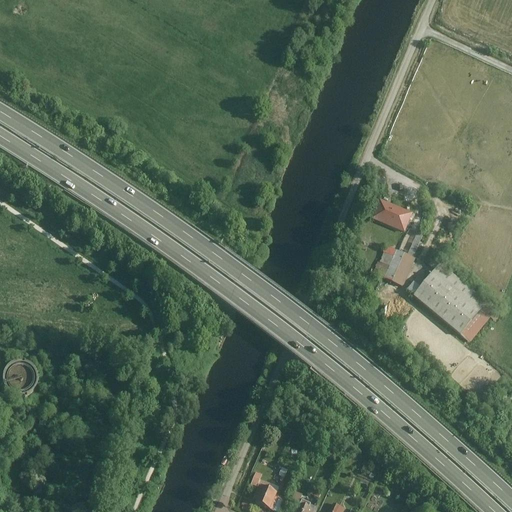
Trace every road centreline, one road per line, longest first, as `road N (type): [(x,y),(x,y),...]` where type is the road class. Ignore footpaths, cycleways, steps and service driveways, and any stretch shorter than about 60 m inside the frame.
road 1 (motorway): [(511,503),(219,260),(0,115)]
road 2 (motorway): [(0,139),(326,367),(489,511)]
road 3 (residential): [(220,511),(433,0)]
